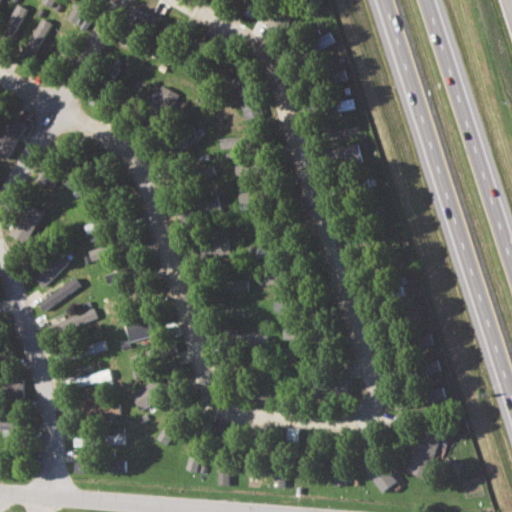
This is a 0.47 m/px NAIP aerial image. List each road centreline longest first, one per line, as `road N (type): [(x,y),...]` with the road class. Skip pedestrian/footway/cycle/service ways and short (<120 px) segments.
road 1 (residential): [(204,0),(255,45),(291,103),(375,375),(374,404)]
road 2 (motorway): [(379,0),(511,400)]
road 3 (residential): [(0,74),(104,130),(137,160),(158,199),(200,372),(220,401)]
road 4 (motorway): [(511,275),(421,0)]
road 5 (residential): [(0,491),(280,511)]
road 6 (residential): [(0,225),(121,0)]
road 7 (residential): [(56,495),(48,385),(0,257)]
road 8 (residential): [(220,401),(264,419),(344,422),(363,419),(374,404)]
